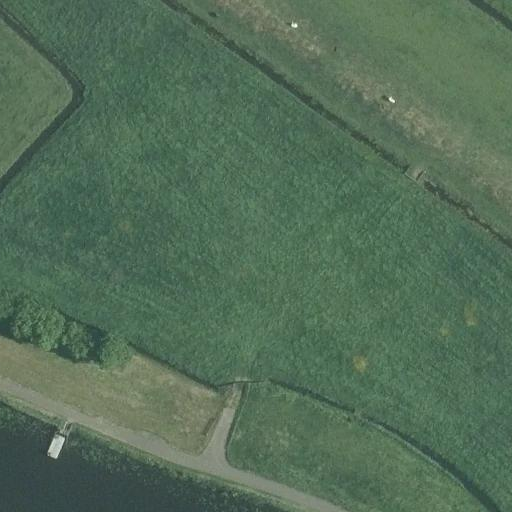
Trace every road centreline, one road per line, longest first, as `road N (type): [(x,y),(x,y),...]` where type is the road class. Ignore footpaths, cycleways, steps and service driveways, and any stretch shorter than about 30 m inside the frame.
road 1 (track): [(483,95),(240,383),(212,469)]
road 2 (unclassified): [(328,511),(71,413)]
